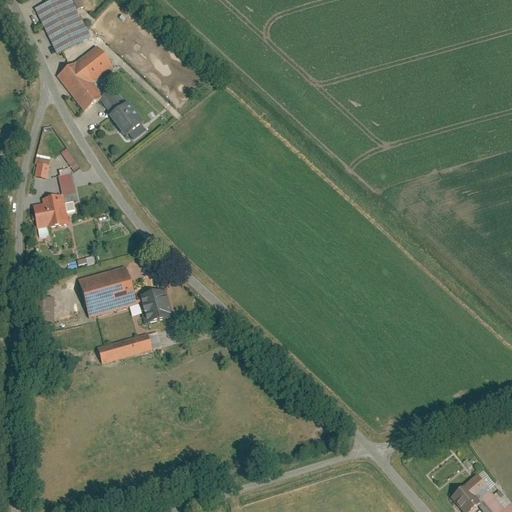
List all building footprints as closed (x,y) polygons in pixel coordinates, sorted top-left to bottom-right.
[(72,0),(57,0),(37,9),(58,54),(90,39),(78,12),(72,0)] [(72,0),(78,12),(86,8),(81,0),(72,0)] [(99,48),(60,77),(85,112),(103,100),(104,99),(93,83),(114,68),(99,48)] [(113,115),(122,108),(112,94),(104,99),(103,100),(113,115)] [(127,138),(145,124),(130,103),(122,108),(113,115),(111,117),(127,138)] [(71,173),(78,169),(68,151),(62,155),(71,173)] [(51,167),(39,164),(36,178),(48,180),(51,167)] [(60,178),(65,197),(77,194),(72,175),(60,178)] [(87,185),(78,187),(80,198),(89,196),(87,185)] [(65,197),(44,201),(45,205),(50,228),(50,231),(71,227),(65,197)] [(50,228),(45,205),(34,207),(39,230),(50,228)] [(92,257),(77,261),(78,266),(86,264),(86,267),(94,265),(92,257)] [(127,267),(80,280),(91,318),(138,305),(136,298),(127,267)] [(148,323),(174,315),(167,289),(141,297),(143,303),(148,323)] [(31,331),(53,331),(53,299),(31,299),(31,331)] [(149,335),(154,351),(163,348),(159,332),(149,335)] [(149,335),(100,349),(104,365),(154,351),(149,335)] [(479,476),(454,497),(466,511),(472,511),(480,505),(482,504),(476,497),(489,487),(479,476)] [(495,494),(489,487),(476,497),(482,504),(480,505),(485,511),(511,511),(511,502),(501,489),(495,494)]
